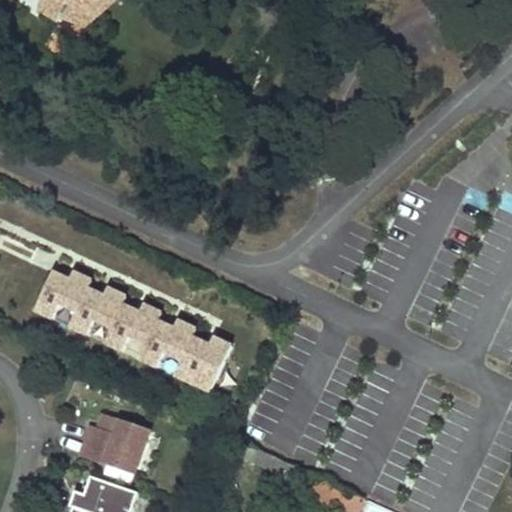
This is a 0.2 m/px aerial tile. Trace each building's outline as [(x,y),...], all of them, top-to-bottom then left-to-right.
[(46,0),(39,10),(59,23),(62,17),(83,29),(109,0),(46,0)] [(68,279),(52,271),(32,312),(50,321),(52,319),(57,306),(73,314),(68,326),(66,329),(84,337),(86,334),(92,322),(109,330),(103,343),(102,345),(120,352),(121,350),(126,338),(144,346),(137,358),(136,361),(155,369),(156,366),(160,355),(178,362),(173,375),(172,377),(208,394),(231,342),(212,334),(208,343),(192,335),(195,325),(177,318),(172,327),(157,320),(161,311),(142,302),(138,311),(121,303),(125,294),(107,286),(103,294),(87,287),(91,278),(73,270),(68,279)] [(57,306),(52,319),(68,326),(73,314),(57,306)] [(109,330),(92,322),(86,334),(103,343),(109,330)] [(144,346),(126,338),(121,350),(137,358),(144,346)] [(178,362),(160,355),(156,366),(173,375),(178,362)] [(89,424),(79,454),(136,473),(151,430),(101,414),(97,427),(89,424)] [(231,438),(224,451),(302,490),(309,475),(231,438)] [(359,511),(364,500),(309,475),(302,490),(302,491),(345,511),(359,511)] [(132,511),(139,495),(91,479),(85,497),(76,494),(70,509),(74,510),(73,511),(132,511)]
